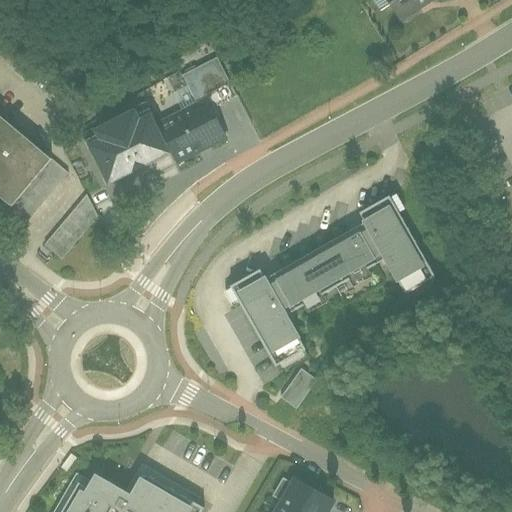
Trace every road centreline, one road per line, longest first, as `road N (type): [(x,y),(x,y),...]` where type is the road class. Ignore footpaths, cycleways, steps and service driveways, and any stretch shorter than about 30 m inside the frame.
road 1 (tertiary): [(511,35),(213,209),(131,317)]
road 2 (residential): [(156,377),(419,511)]
road 3 (tertiary): [(0,503),(77,397)]
